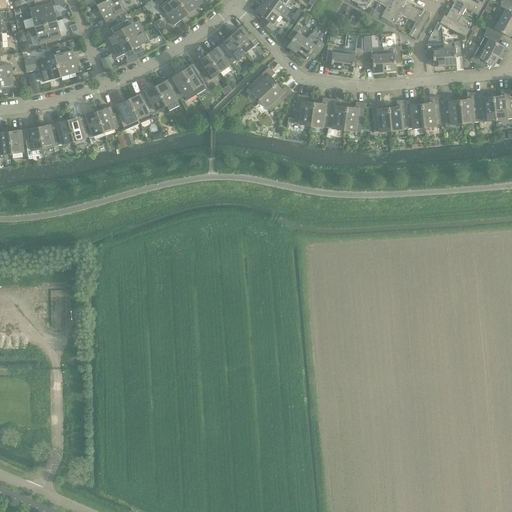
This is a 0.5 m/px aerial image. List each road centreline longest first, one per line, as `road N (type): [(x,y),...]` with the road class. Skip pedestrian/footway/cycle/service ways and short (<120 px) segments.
road 1 (unclassified): [(0,219),(213,176),(339,195),(511,185)]
road 2 (residential): [(237,8),(307,81),(421,82)]
road 3 (residential): [(109,85),(237,8)]
